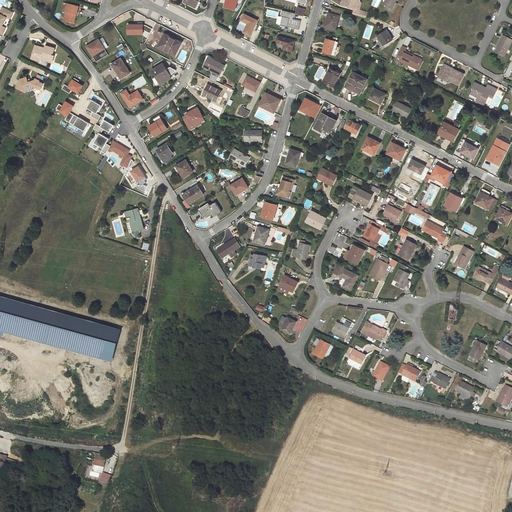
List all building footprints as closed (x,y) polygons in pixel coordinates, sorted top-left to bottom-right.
[(184,0),(184,2),(193,6),(192,7),(197,10),(201,2),(198,1),(198,0),(184,0)] [(235,10),(237,0),(226,0),(225,7),(235,10)] [(355,9),(354,14),(366,17),(368,12),(360,10),(362,3),(359,1),(355,0),(345,0),(344,6),(355,9)] [(396,5),(395,4),(396,0),(385,0),(384,4),(386,5),(385,9),(393,13),(396,5)] [(78,6),(69,4),(69,3),(66,12),(64,21),(73,23),(75,14),(76,14),(78,6)] [(11,11),(3,7),(0,12),(0,33),(2,34),(6,28),(2,26),(6,17),(8,18),(9,17),(11,13),(11,11)] [(305,9),(298,7),(296,13),(303,15),(305,9)] [(339,16),(329,13),(328,17),(326,23),(327,24),(326,27),(336,29),(339,16)] [(250,36),(257,21),(244,14),(241,20),(248,23),(243,32),(250,36)] [(143,25),(128,25),(128,34),(143,34),(143,30),(143,25)] [(146,25),(143,25),(143,30),(150,34),(153,29),(146,25)] [(392,39),(386,30),(385,29),(382,31),(382,33),(377,36),(383,46),(392,39)] [(180,42),(165,34),(158,47),(175,56),(180,46),(178,45),(180,42)] [(511,40),(511,39),(507,37),(504,36),(503,35),(501,39),(502,39),(498,46),(498,48),(497,48),(495,52),(504,56),(511,40)] [(294,41),(280,37),(279,37),(278,37),(277,38),(277,40),(277,41),(277,42),(278,43),(284,44),(284,45),(283,49),(292,51),(294,41)] [(335,41),(327,39),(326,39),(323,52),(331,55),(335,41)] [(105,49),(99,40),(95,42),(90,45),(90,46),(87,48),(93,56),(105,49)] [(42,49),(41,47),(38,46),(36,53),(33,52),(31,59),(39,61),(41,60),(42,59),(52,62),(54,56),(51,55),(52,53),(53,53),(54,49),(45,46),(45,48),(44,49),(42,49)] [(413,55),(405,51),(406,48),(403,46),(396,58),(417,69),(421,61),(412,56),(413,55)] [(96,62),(108,55),(105,49),(93,56),(96,62)] [(205,67),(220,75),(225,65),(213,59),(212,61),(208,58),(205,64),(206,65),(205,67)] [(121,59),(113,64),(116,69),(115,70),(121,79),(130,73),(121,59)] [(160,82),(161,84),(171,79),(169,76),(168,74),(169,73),(163,64),(153,70),(156,77),(154,78),(157,84),(160,82)] [(453,70),(444,66),(438,77),(448,81),(448,80),(459,85),(464,74),(453,69),(453,70)] [(328,73),(326,72),(322,81),(333,86),(340,73),(330,69),(328,73)] [(367,79),(353,72),(349,82),(350,82),(348,87),(352,89),(351,90),(351,92),(351,94),(352,94),(354,95),(355,94),(357,93),(358,94),(359,92),(359,90),(361,91),(367,79)] [(260,83),(247,76),(242,85),(246,87),(256,91),(260,83)] [(36,79),(35,80),(31,81),(30,79),(28,80),(27,77),(20,80),(16,88),(25,92),(26,90),(29,91),(33,89),(36,88),(40,89),(41,89),(43,84),(39,82),(40,81),(36,79)] [(69,87),(65,84),(62,89),(70,93),(73,89),(79,93),(83,85),(78,83),(80,81),(75,78),(69,87)] [(486,88),(483,86),(482,87),(480,86),(480,85),(474,82),(472,88),(473,88),(471,92),(479,95),(478,97),(476,100),(485,104),(489,96),(493,87),(488,84),(486,88)] [(202,94),(217,102),(222,91),(207,84),(202,94)] [(256,91),(246,87),(244,91),(254,96),(256,91)] [(493,98),(497,89),(493,87),(489,96),(493,98)] [(369,98),(381,104),(386,94),(374,88),(369,98)] [(130,107),(143,99),(138,90),(130,95),(126,89),(121,93),(130,107)] [(281,100),(266,93),(260,105),(266,108),(267,107),(275,111),(281,100)] [(316,104),(304,97),(297,110),(310,117),(316,104)] [(101,105),(92,99),(87,108),(93,111),(91,116),(98,120),(101,116),(97,113),(101,105)] [(393,110),(407,117),(412,109),(397,101),(393,110)] [(73,106),(66,102),(64,106),(59,104),(56,109),(68,115),(65,120),(84,131),(89,123),(79,117),(78,117),(70,112),(73,106)] [(321,106),(316,104),(310,117),(314,119),(321,106)] [(199,120),(200,123),(205,120),(198,108),(193,111),(193,110),(188,113),(189,114),(187,115),(183,117),(188,128),(193,126),(192,124),(199,120)] [(249,112),(242,108),(238,114),(246,118),(249,112)] [(337,120),(323,114),(319,122),(320,123),(317,128),(316,129),(322,132),(324,129),(330,133),(337,120)] [(114,125),(105,119),(101,126),(96,124),(93,128),(101,133),(104,129),(110,132),(114,125)] [(155,136),(168,129),(161,119),(156,122),(149,127),(152,132),(154,135),(155,136)] [(193,126),(188,128),(189,130),(201,124),(200,123),(199,120),(192,124),(193,126)] [(346,128),(357,133),(361,126),(357,124),(350,120),(346,128)] [(454,127),(445,122),(439,134),(445,137),(447,138),(453,141),(459,130),(458,129),(460,125),(457,123),(455,126),(454,126),(454,127)] [(263,130),(245,130),(245,141),(259,141),(259,139),(263,139),(263,130)] [(182,134),(180,131),(171,137),(173,140),(182,134)] [(109,139),(100,133),(94,143),(103,148),(102,151),(106,154),(111,146),(106,143),(109,139)] [(380,143),(368,137),(362,149),(374,155),(380,143)] [(470,157),(471,155),(474,157),(478,148),(465,141),(466,140),(462,138),(457,150),(461,152),(461,151),(465,153),(465,154),(470,157)] [(172,153),(167,144),(158,150),(166,162),(172,158),(170,155),(172,153)] [(406,150),(396,145),(395,146),(392,144),(387,153),(401,160),(406,150)] [(491,161),(499,165),(506,151),(494,145),(488,157),(492,159),(491,161)] [(250,157),(234,148),(229,158),(241,165),(243,163),(246,165),(250,157)] [(301,152),(291,149),(286,163),(296,167),(301,152)] [(418,172),(421,174),(425,166),(412,159),(408,167),(414,170),(418,172)] [(182,175),(183,175),(184,177),(193,171),(186,160),(174,167),(178,174),(181,173),(182,175)] [(444,185),(448,187),(454,175),(441,168),(442,168),(440,167),(439,168),(436,166),(431,176),(435,178),(445,183),(444,185)] [(332,186),(337,176),(330,172),(322,168),(318,176),(326,180),(325,182),(332,186)] [(255,178),(253,182),(259,183),(262,177),(256,175),(255,178)] [(289,191),(291,182),(287,181),(288,178),(283,177),(281,184),(282,185),(281,189),(278,188),(276,194),(289,198),(291,192),(289,191)] [(240,192),(246,189),(245,188),(248,186),(243,178),(231,185),(229,182),(225,184),(229,191),(233,189),(236,194),(240,192)] [(189,204),(204,195),(198,185),(183,195),(189,204)] [(367,206),(373,195),(354,186),(349,196),(367,206)] [(490,193),(482,189),(475,202),(480,205),(481,204),(488,208),(488,207),(492,209),(496,200),(488,196),(490,193)] [(445,205),(448,207),(446,209),(452,212),(453,210),(456,211),(462,199),(455,195),(451,193),(445,205)] [(456,194),(455,195),(462,199),(460,204),(461,205),(465,198),(456,194)] [(221,211),(216,202),(210,206),(210,204),(200,210),(206,219),(212,214),(214,217),(217,215),(216,214),(221,211)] [(277,205),(266,202),(262,216),(273,220),(277,205)] [(390,218),(396,221),(401,212),(392,207),(393,205),(389,203),(383,215),(390,218)] [(502,205),(495,218),(500,221),(501,220),(508,223),(511,215),(511,213),(509,212),(510,210),(502,205)] [(144,229),(138,208),(126,212),(128,218),(127,218),(128,219),(130,219),(132,226),(132,225),(134,232),(144,229)] [(326,218),(312,211),(306,222),(321,229),(326,218)] [(365,237),(374,241),(377,234),(380,229),(382,230),(383,226),(373,221),(371,225),(370,224),(367,229),(369,230),(365,237)] [(443,229),(427,221),(423,230),(431,234),(432,232),(439,236),(439,238),(438,239),(443,242),(446,235),(442,232),(443,229)] [(269,230),(258,226),(255,240),(254,241),(265,244),(269,230)] [(408,231),(401,228),(398,234),(405,237),(408,231)] [(236,239),(235,238),(223,246),(223,247),(218,251),(222,258),(230,253),(233,251),(240,246),(240,245),(236,239)] [(416,245),(406,240),(399,254),(407,258),(411,251),(412,252),(416,245)] [(301,243),(300,242),(298,250),(294,249),(292,255),(306,259),(310,245),(304,244),(301,243)] [(354,245),(350,252),(347,250),(344,257),(358,264),(365,250),(354,245)] [(474,251),(464,246),(458,257),(459,258),(456,264),(465,268),(474,251)] [(259,258),(260,255),(255,254),(255,256),(251,255),(250,258),(251,259),(251,261),(250,261),(249,265),(254,266),(254,265),(257,265),(257,267),(256,268),(261,269),(262,270),(264,271),(266,270),(267,265),(265,264),(266,259),(265,259),(259,258)] [(370,275),(380,280),(388,264),(387,263),(389,260),(382,256),(380,260),(378,259),(370,275)] [(405,285),(403,284),(405,279),(407,280),(410,274),(404,271),(406,266),(402,264),(394,280),(397,282),(395,285),(403,289),(405,285)] [(351,290),(358,275),(337,265),(333,272),(346,279),(343,286),(351,290)] [(492,274),(478,267),(474,275),(481,279),(491,284),(497,272),(494,271),(492,274)] [(298,282),(285,275),(278,288),(279,289),(281,290),(288,294),(290,290),(293,292),(298,282)] [(510,294),(511,293),(511,283),(501,278),(497,287),(510,294)] [(0,295),(0,329),(114,362),(121,329),(0,295)] [(281,329),(290,334),(297,321),(287,317),(281,329)] [(345,326),(337,322),(332,331),(344,337),(346,334),(347,332),(349,328),(345,326)] [(367,322),(362,332),(376,339),(377,338),(381,340),(383,337),(385,334),(386,330),(382,328),(381,329),(381,330),(373,327),(374,325),(367,322)] [(330,344),(321,339),(320,340),(317,346),(313,353),(323,358),(325,354),(330,345),(330,344)] [(501,342),(498,340),(493,348),(497,350),(501,342)] [(479,359),(486,345),(477,341),(467,359),(476,364),(478,358),(479,359)] [(511,355),(511,347),(502,342),(501,342),(497,350),(497,351),(510,359),(511,355)] [(366,355),(354,349),(349,358),(362,364),(366,355)] [(348,361),(348,362),(359,367),(360,367),(362,364),(349,358),(348,361)] [(390,367),(380,362),(376,370),(377,371),(376,373),(374,377),(382,382),(390,367)] [(402,375),(416,382),(421,372),(407,365),(402,375)] [(446,389),(451,379),(439,373),(438,374),(435,372),(430,380),(434,382),(434,383),(446,389)] [(459,398),(468,402),(470,398),(473,392),(475,389),(461,382),(456,391),(461,394),(459,398)] [(410,383),(408,397),(416,398),(418,384),(410,383)] [(511,397),(511,388),(506,385),(501,394),(496,402),(507,407),(511,397)] [(499,407),(497,411),(504,415),(506,411),(499,407)] [(98,453),(95,464),(104,467),(106,455),(98,453)] [(0,467),(4,468),(5,465),(14,468),(16,461),(7,458),(7,456),(0,454),(0,467)] [(99,482),(108,484),(110,475),(102,472),(99,482)]
